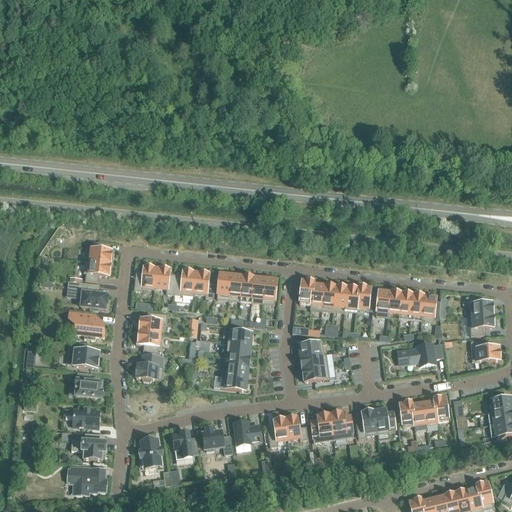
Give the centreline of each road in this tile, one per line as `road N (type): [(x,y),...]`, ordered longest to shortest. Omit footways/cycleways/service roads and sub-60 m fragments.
road 1 (secondary): [(0,163),(511,220)]
road 2 (residential): [(123,431),(119,327),(129,256),(292,270)]
road 3 (residential): [(292,270),(502,294),(511,343)]
road 4 (residential): [(511,369),(415,391),(291,405)]
road 5 (residential): [(291,405),(123,431)]
road 6 (residential): [(291,405),(285,346),(292,270)]
road 7 (residential): [(386,498),(511,468)]
